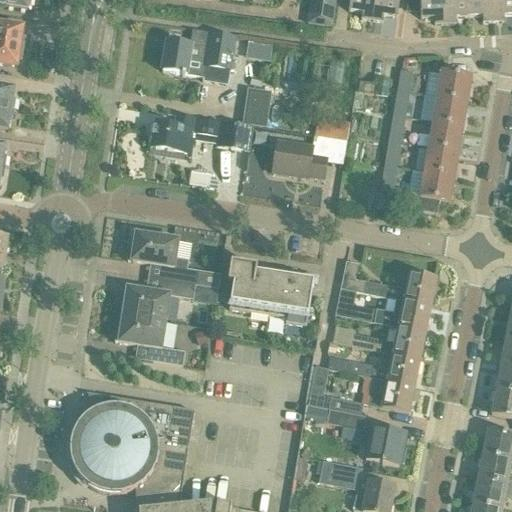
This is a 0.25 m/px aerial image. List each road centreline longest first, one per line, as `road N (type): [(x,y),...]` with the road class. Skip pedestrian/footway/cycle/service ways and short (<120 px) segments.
road 1 (tertiary): [(15,511),(59,223)]
road 2 (residential): [(340,229),(108,200),(59,223)]
road 3 (residential): [(429,511),(477,252)]
road 4 (tertiary): [(59,223),(99,0)]
road 5 (residential): [(477,252),(511,69)]
road 6 (residential): [(511,44),(395,46),(334,36)]
road 7 (residential): [(477,252),(340,229)]
road 8 (residential): [(318,359),(340,229)]
